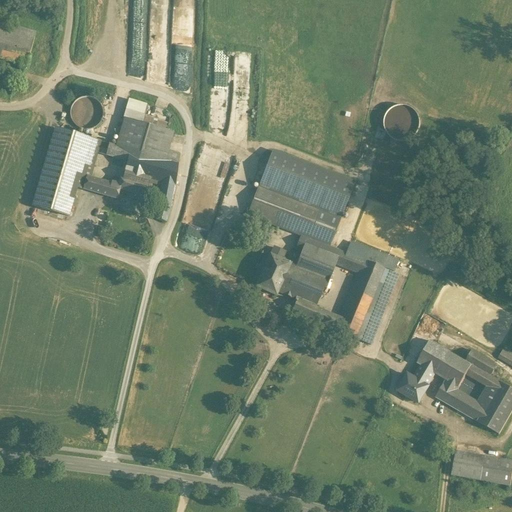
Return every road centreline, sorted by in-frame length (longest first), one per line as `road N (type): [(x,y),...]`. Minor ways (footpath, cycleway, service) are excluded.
road 1 (track): [(70,0),(61,68),(166,97),(189,136),(109,455)]
road 2 (secondary): [(0,457),(188,481),(314,511)]
